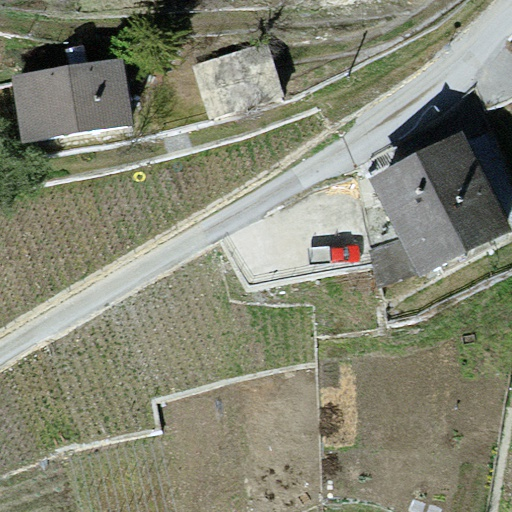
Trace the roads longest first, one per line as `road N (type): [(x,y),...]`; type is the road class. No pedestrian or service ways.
road 1 (track): [(0,18),(35,34),(328,27),(422,0)]
road 2 (unclassified): [(511,2),(448,66),(232,218)]
road 3 (track): [(232,218),(0,355)]
